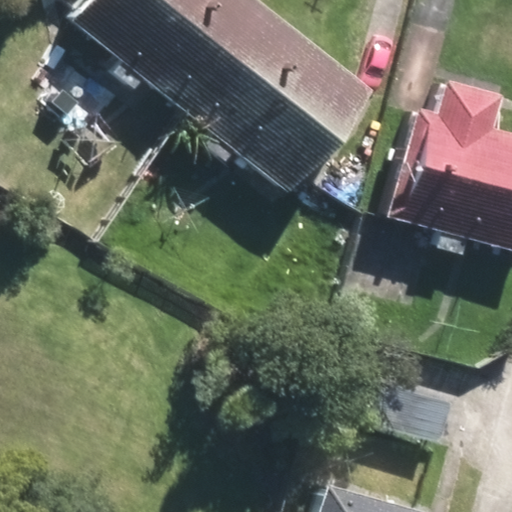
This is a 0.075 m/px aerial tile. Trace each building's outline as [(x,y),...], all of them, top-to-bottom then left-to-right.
[(171,98),(198,66),(249,0),(72,0),(63,11),(115,54),(105,65),(126,82),(136,70),(171,98)] [(279,184),(360,82),(259,0),(249,0),(198,66),(171,98),(205,125),(195,137),(218,155),(227,143),(279,184)] [(0,46),(13,55),(31,30),(4,11),(0,16),(0,46)] [(511,126),(476,116),(486,80),(434,65),(424,102),(404,96),(374,206),(427,221),(423,234),(450,242),(454,229),(511,244),(511,126)] [(439,392),(368,373),(357,416),(428,434),(439,392)] [(425,511),(318,483),(310,511),(425,511)]
